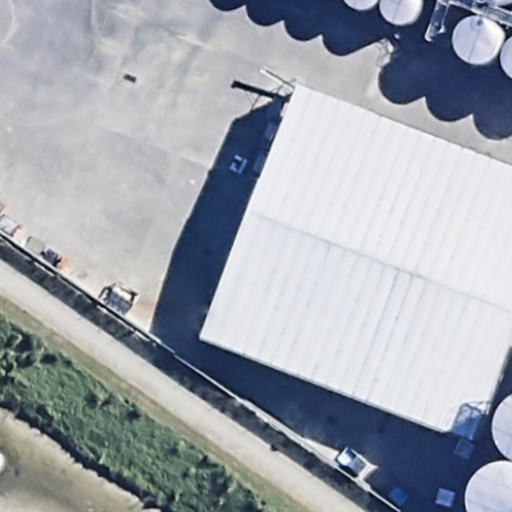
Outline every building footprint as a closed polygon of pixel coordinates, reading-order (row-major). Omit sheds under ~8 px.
[(424,9),(400,0),(307,0),(410,42),(424,9)] [(511,0),(475,0),(473,6),(511,20),(511,0)] [(511,38),(467,22),(453,60),(511,82),(511,38)] [(511,246),(511,152),(304,89),(221,359),(455,431),(511,246)] [(511,511),(511,441),(481,511),(511,511)]
